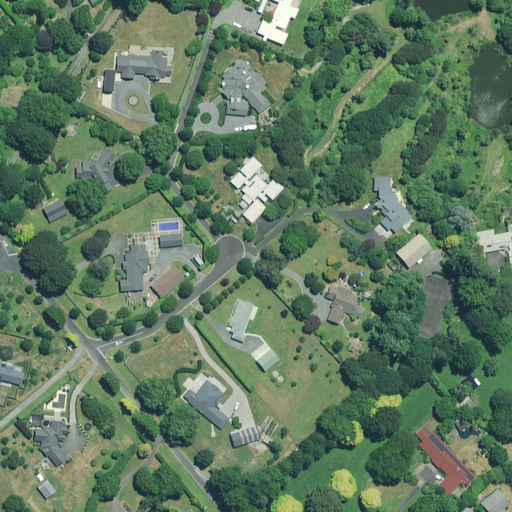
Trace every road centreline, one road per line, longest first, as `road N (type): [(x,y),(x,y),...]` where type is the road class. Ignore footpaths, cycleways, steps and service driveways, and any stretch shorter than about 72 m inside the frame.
road 1 (residential): [(226,511),(88,349)]
road 2 (residential): [(88,349),(151,329),(236,248)]
road 3 (residential): [(88,349),(13,253)]
